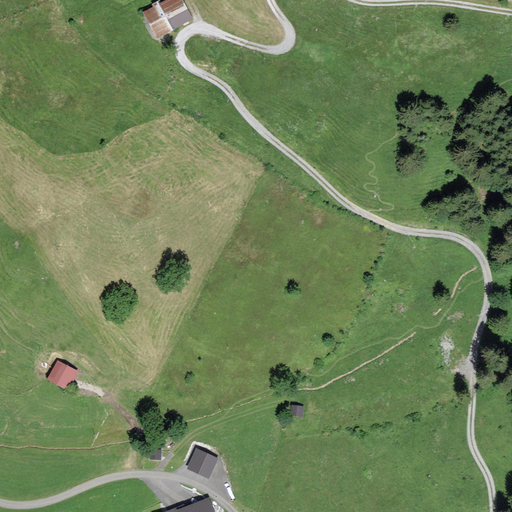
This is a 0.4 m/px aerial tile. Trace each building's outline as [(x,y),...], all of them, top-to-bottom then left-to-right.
[(179,0),(175,0),(163,7),(176,29),(184,24),(184,25),(189,23),(188,22),(190,21),(179,0)] [(160,37),(176,29),(163,7),(160,1),(157,2),(159,5),(144,13),(152,27),(154,26),(160,37)] [(77,373),(59,363),(51,379),(69,388),(77,373)] [(291,415),(303,416),(304,404),(292,404),(291,415)] [(214,461),(198,453),(192,467),(207,474),(214,461)]
